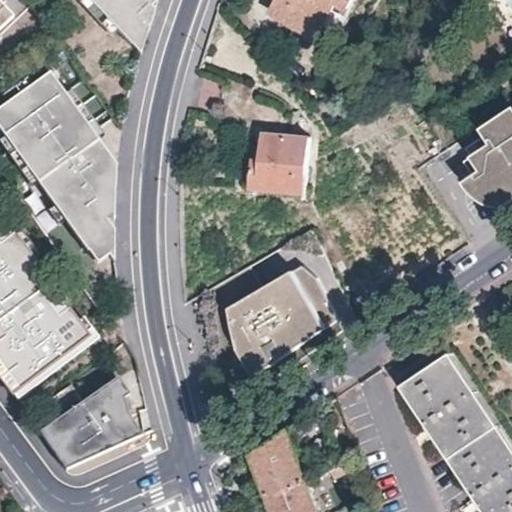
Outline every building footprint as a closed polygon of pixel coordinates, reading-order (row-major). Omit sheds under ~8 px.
[(99,0),(133,34),(148,29),(155,7),(152,5),(157,0),(99,0)] [(339,0),(348,5),(350,0),(275,0),(271,8),(315,34),(334,0),(339,0)] [(0,31),(15,17),(0,1),(0,31)] [(143,44),(148,29),(133,34),(143,44)] [(103,244),(117,263),(116,231),(110,223),(116,218),(101,198),(116,186),(118,166),(51,75),(0,112),(0,129),(90,253),(103,244)] [(511,101),(511,100),(479,122),(486,135),(466,149),(476,163),(503,199),(511,192),(511,101)] [(258,131),(252,186),(305,192),(312,137),(258,131)] [(503,199),(476,163),(461,174),(475,189),(482,195),(491,199),(503,199)] [(116,203),(116,186),(101,198),(116,218),(116,203)] [(0,371),(15,392),(90,337),(68,306),(57,314),(31,278),(43,270),(11,227),(0,235),(0,371)] [(295,259),(223,302),(232,343),(235,348),(248,369),(294,338),(330,313),(310,271),(295,259)] [(123,342),(111,325),(93,338),(106,356),(124,343),(123,342)] [(511,511),(511,437),(452,351),(404,384),(489,511),(511,511)] [(125,395),(130,391),(118,375),(103,387),(115,402),(125,395)] [(52,445),(70,470),(110,449),(102,433),(129,412),(125,395),(115,402),(103,387),(83,402),(70,384),(49,400),(62,417),(42,432),(52,445)] [(110,449),(141,433),(129,412),(102,433),(110,449)] [(268,493),(307,478),(288,427),(253,452),(268,493)] [(276,511),(320,511),(307,478),(268,493),(276,511)]
